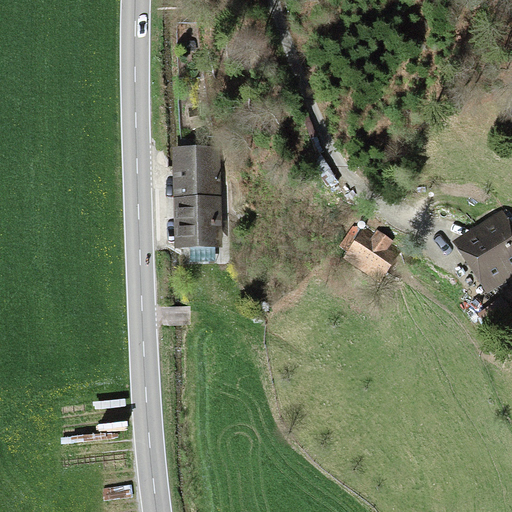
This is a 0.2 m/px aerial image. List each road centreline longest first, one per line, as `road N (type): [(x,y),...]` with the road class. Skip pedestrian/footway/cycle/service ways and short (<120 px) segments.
road 1 (secondary): [(136,0),(143,345),(157,511)]
road 2 (track): [(273,0),(343,173),(378,206),(429,227)]
